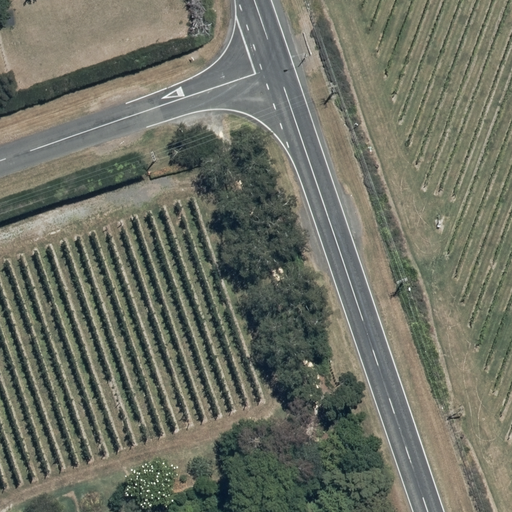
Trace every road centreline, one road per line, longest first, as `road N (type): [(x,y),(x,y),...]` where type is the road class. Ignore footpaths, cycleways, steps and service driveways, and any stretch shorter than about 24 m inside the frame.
road 1 (secondary): [(425,511),(277,65)]
road 2 (tertiary): [(0,162),(277,65)]
